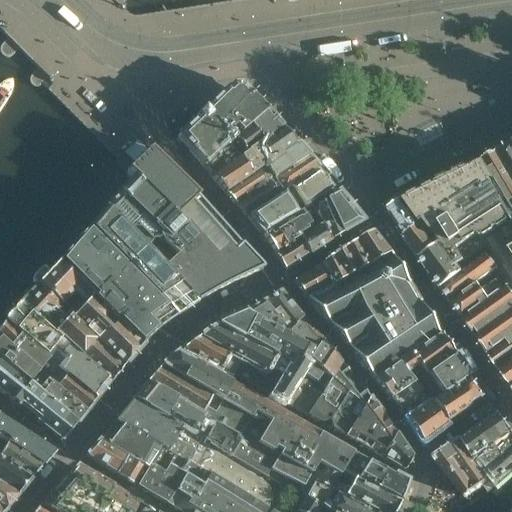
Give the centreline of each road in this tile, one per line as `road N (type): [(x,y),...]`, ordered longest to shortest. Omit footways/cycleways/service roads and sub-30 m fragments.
road 1 (residential): [(18,511),(170,339),(280,277)]
road 2 (residential): [(280,277),(419,454),(427,485),(413,511)]
road 3 (tertiary): [(237,49),(511,8)]
road 4 (residential): [(139,64),(150,123),(280,277)]
road 5 (residential): [(237,49),(358,192)]
road 6 (residential): [(358,192),(511,114)]
